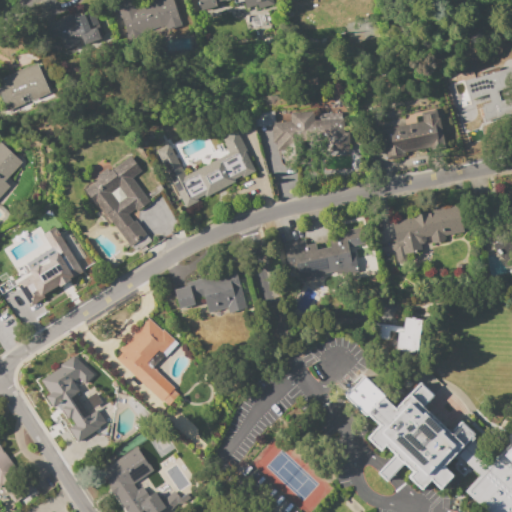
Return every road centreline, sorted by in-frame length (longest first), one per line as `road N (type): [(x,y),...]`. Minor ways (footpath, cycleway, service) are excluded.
road 1 (residential): [(511,161),(250,220),(188,247),(0,370)]
road 2 (residential): [(0,383),(87,511)]
